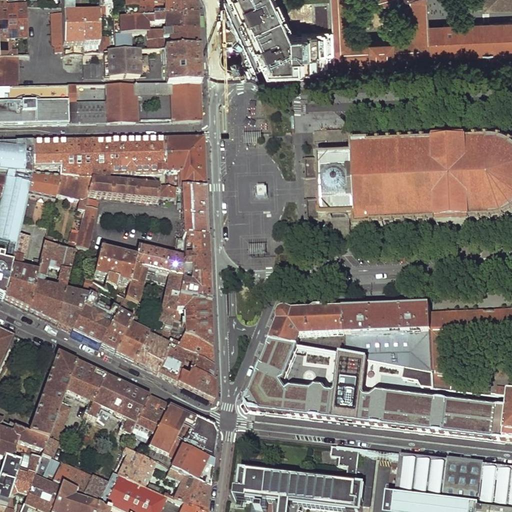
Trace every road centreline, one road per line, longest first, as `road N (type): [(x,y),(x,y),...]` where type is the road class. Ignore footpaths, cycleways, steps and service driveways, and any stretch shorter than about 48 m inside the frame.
road 1 (residential): [(228,406),(283,274),(511,263)]
road 2 (residential): [(511,98),(297,107),(252,85),(216,90)]
road 3 (residential): [(511,456),(228,421)]
road 4 (residential): [(214,134),(228,406)]
road 5 (residential): [(228,421),(0,314)]
road 6 (residential): [(214,134),(0,136)]
